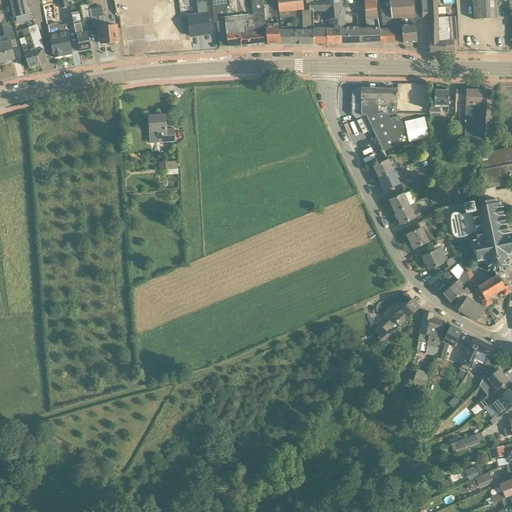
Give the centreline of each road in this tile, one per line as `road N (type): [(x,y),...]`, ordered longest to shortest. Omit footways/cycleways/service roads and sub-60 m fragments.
road 1 (track): [(414,284),(212,370),(0,431)]
road 2 (residential): [(326,78),(332,116),(414,284),(444,312),(511,345)]
road 3 (secondary): [(0,101),(147,72),(325,67)]
road 4 (secondary): [(325,67),(511,68)]
